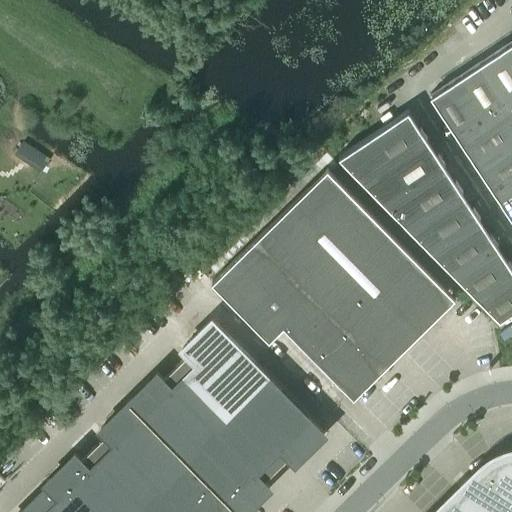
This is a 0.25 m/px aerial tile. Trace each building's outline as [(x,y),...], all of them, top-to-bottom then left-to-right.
[(480,60),(508,101),(511,98),(511,53),(505,43),(504,44),(505,45),(482,60),(481,59),(480,60)] [(456,76),(455,76),(483,118),(508,101),(480,60),(479,60),(480,61),(457,77),(456,76)] [(429,93),(457,135),(483,118),(455,76),(454,77),(455,78),(432,93),(431,92),(429,93)] [(457,135),(475,162),(476,162),(475,161),(511,136),(511,107),(508,101),(483,118),(457,135)] [(338,155),(362,178),(425,136),(426,137),(408,109),(338,155)] [(362,178),(384,202),(443,163),(443,164),(444,164),(426,137),(425,136),(362,178)] [(475,162),(493,189),(493,188),(511,175),(511,136),(475,161),(476,162),(475,162)] [(384,202),(407,225),(460,190),(461,191),(462,190),(444,164),(443,164),(443,163),(384,202)] [(284,324),(354,396),(398,352),(392,345),(402,336),(412,327),(427,317),(439,310),(440,311),(456,296),(328,165),(212,279),(269,338),(284,324)] [(493,189),(510,216),(511,215),(510,214),(511,213),(511,175),(493,188),(493,189)] [(407,225),(430,248),(478,217),(479,217),(462,190),(461,191),(460,190),(407,225)] [(430,248),(453,271),(496,243),(496,244),(497,244),(479,217),(478,217),(430,248)] [(453,271),(476,295),(511,270),(511,266),(497,244),(496,244),(496,243),(453,271)] [(511,270),(476,295),(499,318),(499,319),(511,310),(511,270)] [(176,364),(213,402),(226,415),(268,374),(212,317),(183,346),(188,351),(176,364)] [(128,397),(127,397),(172,442),(213,402),(176,364),(163,377),(157,371),(129,398),(128,397)] [(324,431),(268,374),(226,415),(277,467),(290,454),(295,460),(324,431)] [(106,432),(93,445),(131,482),(172,442),(127,397),(129,399),(101,426),(106,432)] [(213,402),(172,442),(240,511),(242,511),(269,485),(264,479),(277,467),(226,415),(213,402)] [(240,511),(172,442),(131,482),(144,496),(159,511),(240,511)] [(46,480),(48,483),(49,482),(63,495),(76,482),(105,511),(127,511),(144,496),(131,482),(93,445),(81,457),(75,452),(46,480)] [(495,461),(484,470),(441,511),(511,511),(511,454),(508,455),(495,461)] [(105,511),(76,482),(63,495),(49,482),(48,483),(18,511),(105,511)] [(159,511),(144,496),(127,511),(159,511)]
